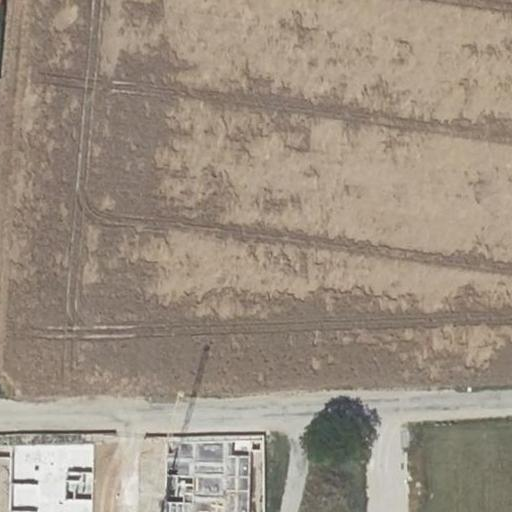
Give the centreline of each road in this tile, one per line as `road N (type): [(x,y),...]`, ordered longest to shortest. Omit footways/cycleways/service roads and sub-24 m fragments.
road 1 (residential): [(511,406),(134,418)]
road 2 (residential): [(134,418),(0,420)]
